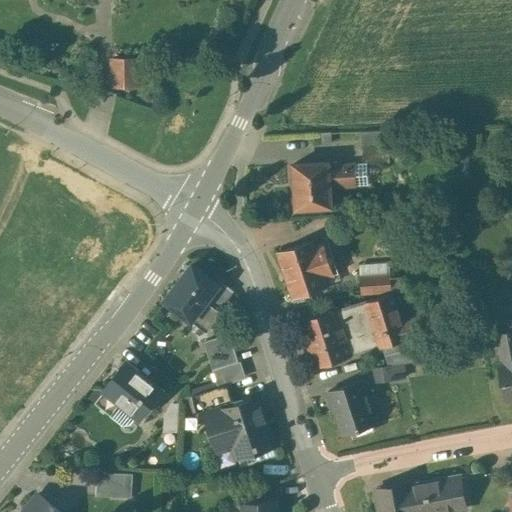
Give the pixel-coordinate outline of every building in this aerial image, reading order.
[(140,59),(112,59),(113,85),(140,84),(140,59)] [(388,144),(362,145),(363,163),(366,163),(389,162),(388,144)] [(328,161),(293,163),(295,208),(331,206),(330,187),(356,185),(354,164),(354,163),(329,164),(328,161)] [(363,163),(354,164),(356,185),(368,184),(366,163),(363,163)] [(0,376),(17,390),(112,270),(0,180),(4,175),(0,171),(0,376)] [(313,239),(277,251),(292,297),(328,285),(325,276),(337,272),(330,250),(324,252),(322,245),(315,247),(313,239)] [(217,283),(192,264),(165,300),(206,331),(219,313),(204,301),(206,298),(217,283)] [(390,274),(360,276),(361,293),(391,292),(390,274)] [(219,280),(217,283),(206,298),(219,307),(232,290),(219,280)] [(366,300),(336,309),(342,327),(348,325),(356,350),(357,350),(358,352),(379,345),(380,345),(425,331),(420,315),(400,322),(391,293),(366,300)] [(336,309),(299,320),(314,366),(351,354),(350,352),(342,327),(336,309)] [(511,329),(497,333),(502,362),(511,360),(511,329)] [(229,332),(203,341),(212,369),(238,361),(229,332)] [(162,389),(126,360),(103,389),(104,390),(94,402),(110,414),(120,402),(140,417),(162,389)] [(511,360),(502,362),(498,363),(505,400),(511,399),(511,360)] [(402,363),(373,367),(375,381),(404,377),(402,363)] [(361,380),(327,391),(330,401),(332,400),(343,433),(374,422),(361,380)] [(227,383),(191,394),(197,411),(232,400),(227,383)] [(258,397),(205,413),(217,449),(233,444),(237,456),(238,456),(238,454),(259,447),(258,445),(270,441),(272,445),(273,445),(258,397)] [(259,447),(238,454),(238,456),(241,465),(275,454),(272,445),(270,441),(258,445),(259,447)] [(102,469),(101,492),(135,492),(136,470),(102,469)] [(409,487),(393,490),(392,486),(391,487),(391,488),(374,492),(374,493),(375,493),(377,504),(376,504),(377,506),(378,505),(378,511),(440,511),(454,510),(451,497),(453,497),(452,490),(450,490),(447,478),(410,485),(410,483),(408,484),(409,487)] [(60,511),(37,493),(22,511),(60,511)] [(279,511),(278,499),(241,501),(241,511),(279,511)]
